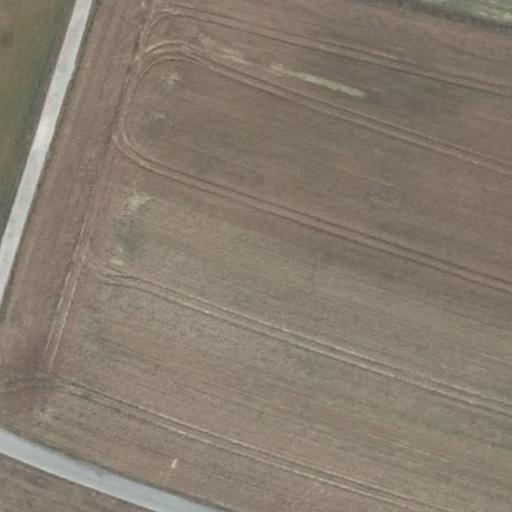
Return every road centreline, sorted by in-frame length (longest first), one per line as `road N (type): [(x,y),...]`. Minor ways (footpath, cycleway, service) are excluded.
road 1 (track): [(86,0),(0,280)]
road 2 (unclassified): [(185,511),(0,440)]
